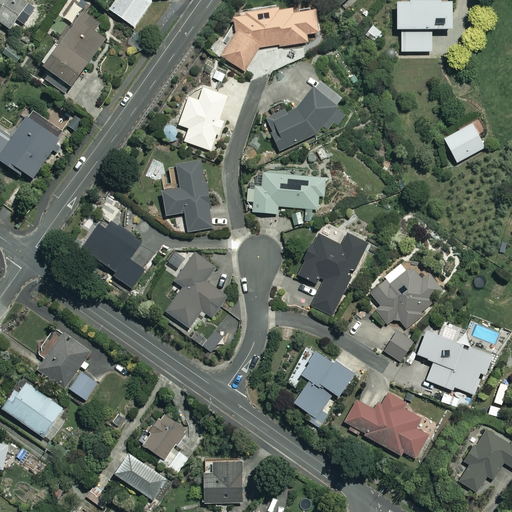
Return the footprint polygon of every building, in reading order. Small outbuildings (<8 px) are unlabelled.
[(0,0),(0,25),(9,31),(27,3),(21,0),(0,0)] [(151,0),(117,0),(109,14),(136,30),(151,4),(151,0)] [(433,0),(416,0),(417,4),(395,5),(396,32),(401,32),(401,53),(432,53),(431,32),(449,32),(449,4),(433,4),(433,0)] [(69,89),(110,33),(82,13),(84,9),(75,2),(57,27),(67,35),(42,69),(69,89)] [(314,9),(278,13),(278,10),(245,14),(246,18),(233,20),(235,36),(221,59),(244,72),(261,50),(307,44),(306,36),(317,35),(314,9)] [(271,133),(280,153),(329,131),(333,124),(338,127),(343,115),(337,112),(342,102),(320,83),(293,111),(293,109),(266,120),(268,125),(263,127),(263,132),(267,134),(271,133)] [(184,143),(211,152),(217,135),(220,135),(224,123),(219,121),(227,98),(203,90),(199,102),(188,99),(178,126),(189,130),(184,143)] [(58,140),(24,119),(12,138),(0,131),(0,165),(20,179),(23,175),(32,181),(58,140)] [(483,149),(470,126),(443,142),(456,164),(483,149)] [(211,230),(201,164),(176,168),(179,191),(161,194),(165,218),(184,215),(187,234),(211,230)] [(326,181),(263,175),(261,189),(254,188),(252,214),(277,216),(278,207),(317,211),(319,197),(324,198),(326,181)] [(140,243),(111,223),(104,233),(97,228),(81,252),(114,275),(113,277),(131,290),(143,271),(128,261),(140,243)] [(341,248),(317,235),(296,276),(319,287),(310,306),(329,316),(366,246),(347,236),(341,248)] [(176,271),(184,260),(175,253),(167,264),(176,271)] [(214,269),(193,254),(174,283),(183,289),(165,313),(188,329),(201,311),(213,320),(229,297),(206,281),(214,269)] [(394,319),(408,332),(425,314),(423,312),(443,292),(428,277),(422,283),(408,270),(392,286),(385,279),(369,295),(380,306),(375,311),(389,324),(394,319)] [(95,353),(55,326),(36,353),(46,359),(39,369),(66,387),(85,359),(89,362),(95,353)] [(413,343),(395,333),(383,352),(402,363),(413,343)] [(491,358),(425,334),(416,357),(433,364),(426,382),(452,391),(453,388),(474,396),(481,377),(483,377),(491,358)] [(352,375),(315,354),(300,378),(308,382),(294,407),(318,421),(332,396),(338,399),(352,375)] [(98,384),(83,373),(71,389),(86,400),(98,384)] [(65,409),(28,382),(20,393),(15,390),(3,407),(50,441),(65,421),(60,417),(65,409)] [(344,425),(350,428),(349,430),(358,435),(359,433),(364,435),(363,437),(400,457),(402,453),(415,460),(428,436),(415,429),(420,420),(401,410),(404,404),(386,394),(376,413),(355,402),(344,425)] [(460,399),(443,395),(441,403),(457,408),(460,399)] [(161,457),(157,462),(166,468),(169,465),(177,471),(197,445),(187,436),(190,431),(167,413),(143,443),(161,457)] [(511,443),(511,445),(483,428),(476,440),(478,441),(474,449),(471,447),(461,464),(467,468),(458,483),(477,494),(486,479),(491,482),(503,463),(511,468),(511,443)] [(9,445),(0,442),(0,468),(3,470),(9,445)] [(42,458),(24,446),(16,458),(34,470),(42,458)] [(146,458),(144,461),(131,452),(117,473),(155,500),(169,479),(158,471),(160,468),(146,458)] [(243,502),(242,459),(205,460),(205,503),(243,502)] [(105,494),(112,482),(96,472),(91,480),(95,483),(86,497),(100,506),(107,496),(105,494)]
